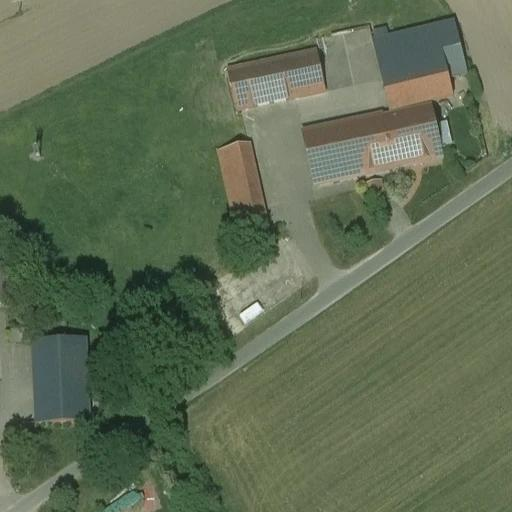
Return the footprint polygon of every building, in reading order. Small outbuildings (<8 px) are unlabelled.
[(322,0),(322,1),(319,3),(317,7),(315,10),(314,13),(313,16),(313,20),(314,25),(315,29),(317,33),(320,36),(323,39),(325,41),(329,43),(333,44),(338,44),(342,44),(346,43),(349,41),(352,39),(356,36),(358,32),(360,29),(361,26),(361,24),(362,20),(362,16),(361,13),(360,9),(358,6),(354,2),(352,0),(322,0)] [(454,25),(373,45),(389,114),(452,99),(448,80),(466,76),(454,25)] [(313,42),(276,50),(278,63),(316,55),(313,42)] [(278,63),(228,74),(236,113),(325,94),(316,55),(278,63)] [(430,110),(383,120),(382,118),(304,135),(316,187),(441,161),(439,151),(451,148),(446,125),(434,128),(430,110)] [(248,147),(218,153),(233,223),(264,217),(248,147)] [(264,217),(233,223),(236,237),(267,230),(264,217)] [(0,304),(22,304),(20,263),(0,263),(0,304)] [(86,343),(32,345),(36,427),(89,425),(86,343)]
